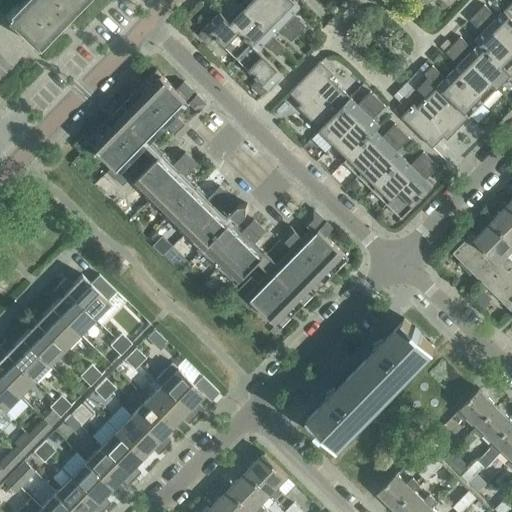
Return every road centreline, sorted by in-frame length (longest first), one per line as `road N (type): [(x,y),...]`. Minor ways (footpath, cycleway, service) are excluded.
road 1 (residential): [(392,269),(247,125)]
road 2 (residential): [(251,415),(392,269)]
road 3 (residential): [(21,158),(146,26)]
road 4 (residential): [(511,361),(406,254)]
road 5 (residential): [(406,254),(511,147)]
road 6 (residential): [(247,125),(146,26)]
road 7 (residential): [(334,35),(391,89),(432,47)]
road 8 (residential): [(251,415),(349,511)]
road 9 (residential): [(155,511),(251,415)]
road 10 (residential): [(0,330),(96,235)]
road 11 (residential): [(247,125),(334,35)]
